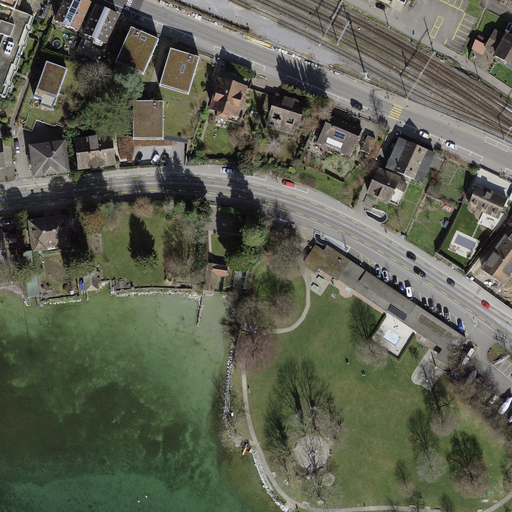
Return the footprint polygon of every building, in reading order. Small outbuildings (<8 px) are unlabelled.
[(0,0),(0,49),(13,12),(17,0),(0,0)] [(79,0),(63,0),(53,25),(78,36),(91,5),(79,0)] [(118,17),(94,7),(81,37),(105,47),(118,17)] [(0,49),(0,50),(20,58),(33,19),(13,12),(0,49)] [(160,42),(133,31),(118,67),(145,79),(160,42)] [(511,37),(507,35),(502,46),(491,40),(488,45),(478,40),(473,50),(483,55),(486,50),(497,56),(496,57),(511,65),(511,37)] [(0,97),(6,100),(20,58),(0,50),(0,97)] [(201,62),(172,55),(162,91),(191,99),(201,62)] [(66,73),(46,66),(33,100),(53,108),(66,73)] [(248,89),(219,81),(210,113),(239,121),(248,89)] [(305,106),(265,93),(259,113),(270,116),(266,129),(294,138),(305,106)] [(163,107),(134,108),(134,143),(163,142),(163,107)] [(362,132),(327,117),(315,149),(350,162),(362,132)] [(114,138),(74,143),(78,172),(118,167),(114,138)] [(399,140),(387,170),(395,174),(417,183),(426,187),(439,157),(430,153),(408,144),(399,140)] [(65,142),(31,147),(35,178),(69,173),(65,142)] [(401,182),(378,173),(368,196),(392,205),(400,209),(409,186),(401,182)] [(511,200),(479,185),(469,208),(501,222),(511,200)] [(67,218),(28,222),(32,252),(70,248),(67,218)] [(511,227),(484,264),(506,281),(511,272),(511,227)] [(298,244),(288,236),(264,267),(274,275),(298,244)] [(314,247),(302,265),(308,269),(315,274),(318,269),(441,350),(435,359),(450,369),(465,347),(469,341),(327,248),(325,251),(315,245),(314,247)] [(218,266),(206,265),(202,292),(215,293),(218,266)] [(97,270),(83,271),(85,294),(99,293),(97,270)]
